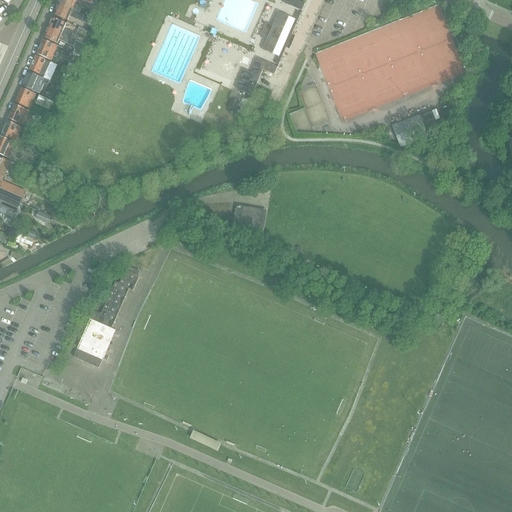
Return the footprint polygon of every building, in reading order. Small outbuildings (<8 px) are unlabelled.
[(76,1),(74,0),(60,0),(59,5),(79,13),(82,7),(75,4),(76,1)] [(305,4),(300,2),(295,0),(284,0),(283,3),(302,11),(305,4)] [(89,18),(82,15),(79,13),(59,5),(54,15),(68,21),(70,16),(86,24),(89,18)] [(82,15),(89,18),(92,12),(85,9),(82,15)] [(262,50),(278,57),(275,64),(278,66),(286,48),(289,50),(295,37),(292,35),(301,14),(298,13),(295,20),(279,13),(273,26),(266,23),(260,38),(266,41),(262,50)] [(48,28),(69,37),(71,38),(74,33),(64,29),(66,24),(53,18),(48,28)] [(69,37),(48,28),(44,38),(57,44),(59,40),(74,46),(76,40),(71,38),(69,37)] [(76,36),(81,38),(84,30),(79,28),(76,36)] [(57,46),(52,44),(43,40),(37,55),(51,61),(57,46)] [(69,58),(71,52),(64,49),(61,55),(69,58)] [(36,56),(30,70),(39,74),(44,77),(45,77),(44,79),(50,81),(51,82),(58,66),(55,65),(50,62),(45,60),(36,56)] [(236,90),(243,93),(252,97),(263,71),(274,76),(277,68),(258,60),(252,75),(244,71),(236,90)] [(29,72),(23,87),(32,91),(37,93),(40,94),(45,84),(48,85),(50,81),(44,79),(43,78),(38,76),(29,72)] [(60,86),(57,91),(63,94),(66,88),(60,86)] [(16,103),(25,107),(30,109),(36,95),(22,88),(16,103)] [(40,96),(36,104),(50,111),(54,102),(53,102),(40,96)] [(59,104),(61,99),(56,96),(53,102),(54,102),(59,104)] [(228,108),(236,111),(240,102),(232,99),(228,108)] [(29,111),(24,109),(15,105),(9,119),(23,125),(29,111)] [(428,138),(428,137),(440,132),(432,112),(420,116),(419,115),(392,126),(401,149),(428,138)] [(22,127),(17,125),(8,121),(1,136),(16,142),(22,127)] [(37,125),(35,131),(44,135),(47,129),(37,125)] [(0,138),(0,154),(3,156),(8,158),(15,144),(1,137),(0,138)] [(31,150),(35,141),(30,139),(27,148),(31,150)] [(0,194),(20,203),(26,191),(2,181),(10,163),(0,158),(0,194)] [(31,158),(26,168),(31,170),(36,160),(31,158)] [(31,170),(26,168),(25,169),(16,165),(15,168),(29,174),(31,170)] [(0,209),(2,205),(17,211),(20,205),(9,201),(10,200),(0,195),(0,209)] [(255,209),(237,206),(235,218),(228,217),(226,229),(251,233),(255,209)] [(72,224),(74,218),(67,215),(65,221),(72,224)] [(31,231),(29,237),(35,239),(35,240),(38,234),(31,231)] [(29,237),(17,232),(13,240),(19,243),(20,240),(32,245),(35,239),(29,237)] [(138,248),(139,254),(147,252),(146,246),(138,248)] [(101,314),(94,311),(73,358),(94,367),(98,359),(102,361),(115,331),(112,329),(129,289),(133,291),(139,277),(125,271),(119,284),(115,282),(104,309),(101,314)] [(437,315),(434,322),(443,326),(446,319),(437,315)]
